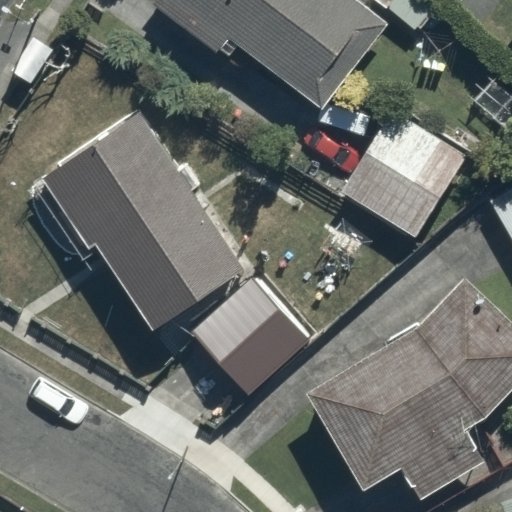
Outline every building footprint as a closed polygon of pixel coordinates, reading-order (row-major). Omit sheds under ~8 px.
[(243,34),(331,99),(397,10),(383,0),(157,0),(229,53),(243,34)] [(256,261),(147,101),(46,178),(99,256),(112,247),(165,323),(256,261)] [(472,154),(398,112),(356,185),(430,227),(472,154)] [(511,191),(496,200),(511,227),(511,191)] [(511,308),(475,270),(420,323),(316,381),(374,485),(410,465),(423,489),(490,452),(474,423),(511,387),(511,308)] [(315,336),(263,277),(199,332),(251,392),(315,336)]
